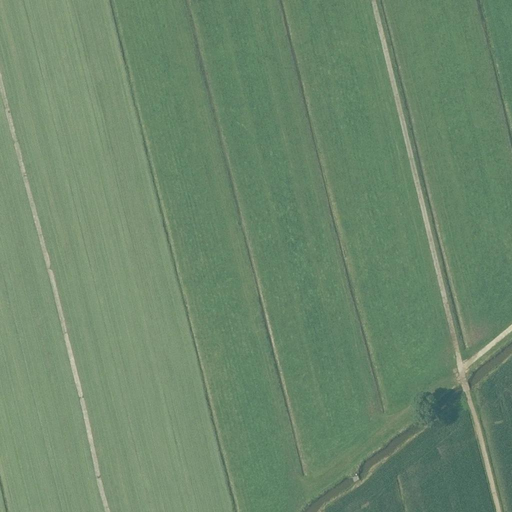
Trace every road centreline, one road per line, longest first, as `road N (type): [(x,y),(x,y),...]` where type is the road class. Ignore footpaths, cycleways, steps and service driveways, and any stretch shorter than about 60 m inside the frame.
road 1 (track): [(498,511),(370,0)]
road 2 (track): [(106,511),(0,83)]
